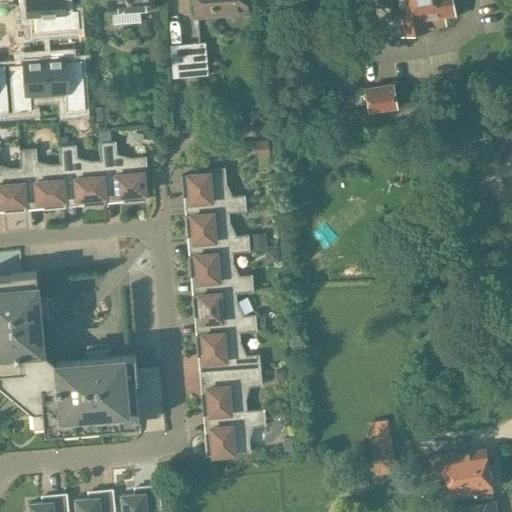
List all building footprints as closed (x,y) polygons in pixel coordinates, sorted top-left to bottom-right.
[(63,0),(26,0),(28,18),(35,18),(36,31),(33,31),(33,32),(79,29),(77,11),(65,11),(63,0)] [(107,0),(108,11),(153,8),(152,0),(107,0)] [(246,0),(194,0),(196,17),(247,12),(246,0)] [(442,10),(452,9),(450,0),(391,0),(393,7),(390,7),(391,15),(401,13),(404,30),(425,26),(425,24),(444,21),(442,10)] [(204,42),(170,45),(172,77),(207,74),(204,42)] [(231,44),(225,79),(241,82),(247,47),(231,44)] [(67,56),(45,58),(48,95),(65,94),(66,111),(85,109),(81,60),(80,60),(80,63),(67,64),(67,56)] [(11,65),(9,65),(13,111),(31,109),(30,96),(48,95),(45,58),(23,60),(24,67),(11,68),(11,65)] [(280,110),(309,104),(305,82),(275,89),(280,110)] [(505,98),(511,97),(511,83),(503,85),(505,98)] [(369,112),(396,108),(393,84),(365,88),(369,112)] [(511,127),(488,140),(496,156),(497,156),(503,169),(501,170),(499,174),(503,183),(507,184),(510,182),(511,185),(511,127)] [(111,142),(99,143),(100,160),(102,160),(105,196),(117,195),(117,201),(123,201),(124,203),(145,201),(143,178),(147,178),(145,156),(130,158),(116,154),(115,141),(111,142)] [(67,146),(59,146),(61,164),(65,199),(77,198),(77,199),(83,199),(84,206),(106,204),(105,196),(102,160),(100,160),(91,161),(76,157),(75,145),(67,146)] [(25,203),(37,202),(37,203),(43,202),(44,209),(66,208),(65,199),(61,164),(51,165),(37,161),(36,148),(19,150),(21,167),(25,203)] [(0,206),(4,206),(4,213),(26,211),(25,203),(21,167),(11,168),(0,165),(0,206)] [(192,203),(193,215),(228,212),(228,213),(246,212),(244,195),(232,196),(226,183),(224,168),(203,170),(203,174),(181,176),(183,198),(190,197),(190,203),(192,203)] [(195,243),(196,255),(232,252),(232,253),(250,252),(248,235),(235,236),(229,223),(228,213),(228,212),(193,215),(184,216),(186,237),(193,237),(194,243),(195,243)] [(20,252),(0,253),(0,273),(21,272),(20,252)] [(199,283),(200,294),(235,291),(236,293),(253,291),(252,275),(239,276),(233,263),(232,253),(232,252),(196,255),(188,255),(190,277),(197,276),(198,283),(199,283)] [(0,384),(15,397),(49,357),(42,351),(43,351),(40,319),(47,318),(48,320),(49,320),(47,295),(45,295),(46,297),(38,298),(36,272),(11,274),(11,275),(0,276),(0,384)] [(202,322),(203,334),(239,331),(239,333),(257,331),(255,315),(243,316),(236,303),(236,293),(235,291),(200,294),(192,295),(194,317),(201,316),(201,323),(202,322)] [(246,356),(240,343),(239,333),(239,331),(203,334),(195,335),(197,357),(204,356),(205,362),(206,362),(207,375),(260,371),(259,355),(246,356)] [(49,357),(15,397),(31,411),(32,425),(44,424),(44,433),(140,424),(135,355),(109,357),(108,350),(110,350),(110,348),(85,350),(85,352),(87,352),(88,359),(56,362),(56,363),(49,357)] [(202,416),(210,415),(246,412),(245,402),(249,388),(262,387),(260,371),(207,375),(208,387),(207,387),(208,394),(200,394),(202,416)] [(250,452),(249,441),(253,428),(265,427),(264,410),(246,412),(210,415),(212,427),(211,427),(211,434),(204,434),(206,456),(234,453),(250,452)] [(393,466),(391,418),(366,420),(369,467),(393,466)] [(484,448),(431,457),(434,479),(446,477),(449,495),(463,493),(465,505),(493,501),(491,488),(484,448)] [(160,511),(158,485),(143,487),(143,493),(121,495),(122,511),(160,511)] [(114,511),(112,490),(97,491),(97,497),(75,499),(75,511),(114,511)] [(28,504),(29,511),(67,511),(66,494),(51,495),(51,501),(28,504)] [(494,511),(493,501),(465,505),(455,507),(456,511),(494,511)]
